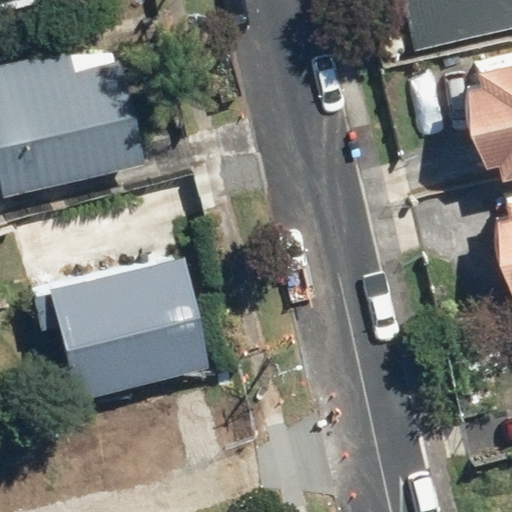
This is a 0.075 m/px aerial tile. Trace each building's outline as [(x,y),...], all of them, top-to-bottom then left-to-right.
[(511,0),(393,0),(406,50),(511,24),(511,0)] [(59,44),(0,58),(0,193),(134,160),(109,58),(65,69),(59,44)] [(511,171),(511,55),(462,69),(466,83),(450,88),(450,128),(470,164),(481,161),(486,178),(511,171)] [(511,189),(489,195),(493,213),(482,216),(482,260),(501,293),(511,290),(511,189)] [(204,366),(175,246),(32,280),(60,400),(204,366)] [(42,434),(66,511),(179,511),(205,504),(192,462),(223,452),(202,383),(42,434)]
